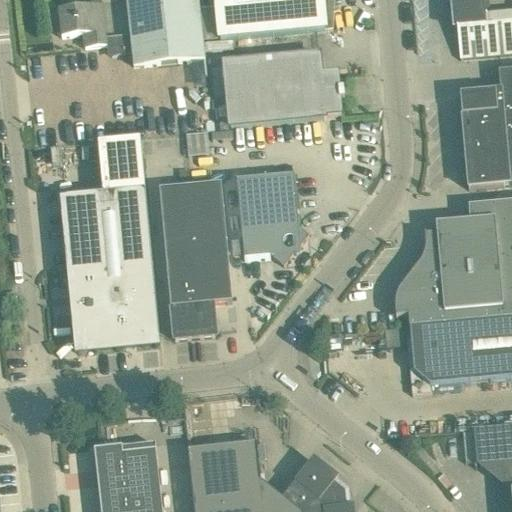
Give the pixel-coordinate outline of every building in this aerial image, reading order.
[(198,0),(126,0),(134,70),(205,62),(198,0)] [(322,0),(216,0),(221,43),(333,33),(331,9),(327,5),(323,6),(322,0)] [(483,0),(452,0),(453,5),(451,5),(453,23),(454,23),(454,22),(457,22),(460,62),(511,57),(511,15),(485,18),(483,0)] [(59,17),(54,18),(56,34),(61,33),(62,41),(83,39),(85,52),(107,50),(102,11),(59,15),(59,17)] [(320,58),(224,67),(230,131),(326,122),(326,119),(341,118),(340,103),(345,102),(344,92),(339,92),(338,77),(322,79),(320,58)] [(501,95),(461,99),(470,192),(511,188),(511,74),(499,75),(501,95)] [(201,125),(180,128),(183,151),(204,148),(201,125)] [(294,179),(238,184),(245,264),(270,261),(272,259),(284,269),(309,239),(297,229),(299,227),(294,179)] [(222,188),(160,194),(171,312),(172,312),(175,344),(216,340),(213,308),(233,307),(222,188)] [(142,196),(57,204),(71,362),(157,354),(142,196)] [(398,321),(408,320),(409,332),(511,322),(511,206),(469,210),(470,226),(436,229),(437,238),(426,239),(426,238),(425,238),(426,247),(426,254),(424,261),(423,264),(419,269),(402,291),(400,295),(397,302),(395,310),(395,314),(396,322),(398,322),(398,321)] [(511,322),(409,332),(411,342),(407,342),(412,399),(432,397),(431,389),(511,381),(511,322)] [(511,426),(468,430),(470,464),(511,461),(511,426)] [(257,447),(188,455),(194,511),(351,511),(351,510),(337,511),(331,511),(331,508),(342,499),(334,488),(337,484),(312,464),(294,486),(295,487),(283,503),(261,485),(257,447)] [(123,450),(95,453),(101,511),(163,511),(157,454),(123,457),(123,450)]
